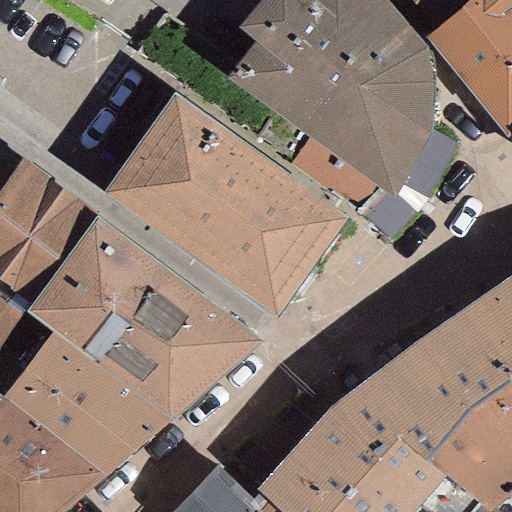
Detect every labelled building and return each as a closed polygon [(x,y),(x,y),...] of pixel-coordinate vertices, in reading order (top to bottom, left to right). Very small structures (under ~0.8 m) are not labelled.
[(380,0),(266,0),(251,18),(268,32),(241,68),(317,122),(392,177),(423,122),(424,88),(425,76),(419,43),(380,0)] [(465,0),(422,0),(440,21),(465,0)] [(511,0),(465,0),(440,21),(433,28),(466,67),(503,111),(511,103),(511,0)] [(273,300),(334,212),(174,99),(114,182),(273,300)] [(358,212),(392,177),(317,122),(288,162),(358,212)] [(0,511),(37,511),(95,465),(133,431),(199,372),(243,333),(179,285),(120,239),(114,246),(107,241),(90,228),(96,221),(77,207),(53,190),(36,177),(24,169),(0,201),(0,511)] [(488,502),(511,482),(511,280),(472,310),(411,355),(358,394),(340,408),(267,492),(289,511),(390,511),(409,491),(439,459),(482,498),(488,502)] [(434,511),(469,511),(482,498),(439,459),(409,491),(434,511)] [(216,468),(174,511),(251,511),(256,506),(216,468)] [(511,511),(511,482),(488,502),(501,511),(511,511)] [(289,511),(267,492),(260,501),(256,506),(251,511),(289,511)]
